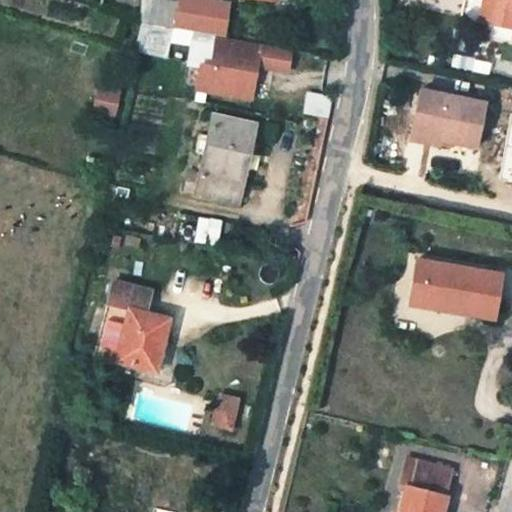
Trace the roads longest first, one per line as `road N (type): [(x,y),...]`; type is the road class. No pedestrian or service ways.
road 1 (residential): [(253,511),(339,169)]
road 2 (residential): [(339,169),(511,207)]
road 3 (residential): [(339,169),(365,0)]
